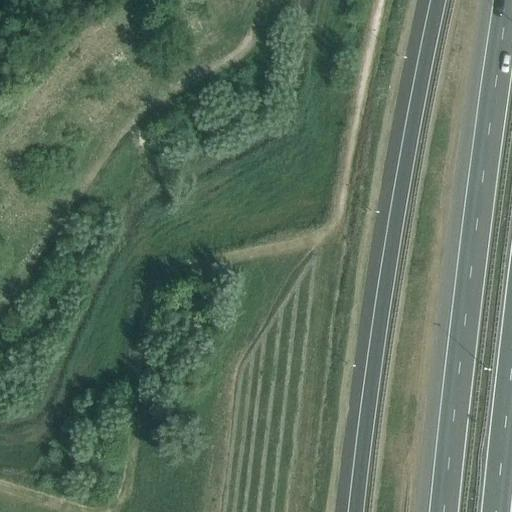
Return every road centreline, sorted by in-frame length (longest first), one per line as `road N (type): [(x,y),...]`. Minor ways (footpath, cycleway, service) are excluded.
road 1 (motorway): [(440,0),(378,323),(357,511)]
road 2 (motorway): [(508,0),(479,157),(440,511)]
